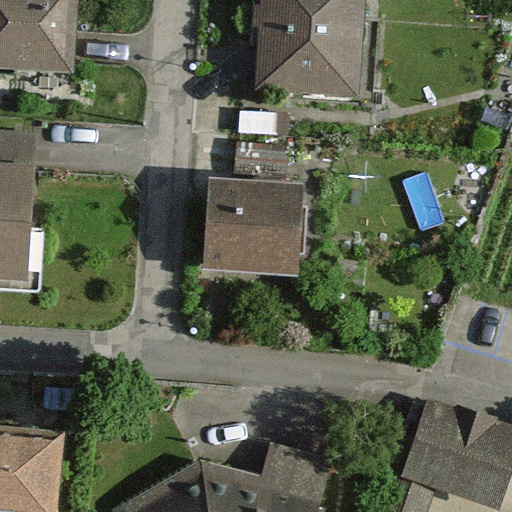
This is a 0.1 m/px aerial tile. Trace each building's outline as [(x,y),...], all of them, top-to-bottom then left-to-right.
[(0,0),(0,70),(70,75),(75,0),(0,0)] [(257,0),(250,92),(361,101),(369,0),(257,0)] [(0,165),(0,277),(26,279),(32,167),(0,165)] [(208,178),(202,271),(299,278),(305,185),(208,178)] [(511,511),(511,435),(435,413),(412,490),(488,511),(511,511)] [(48,511),(56,448),(0,441),(0,511),(48,511)] [(122,505),(126,511),(317,511),(324,490),(208,452),(122,505)]
